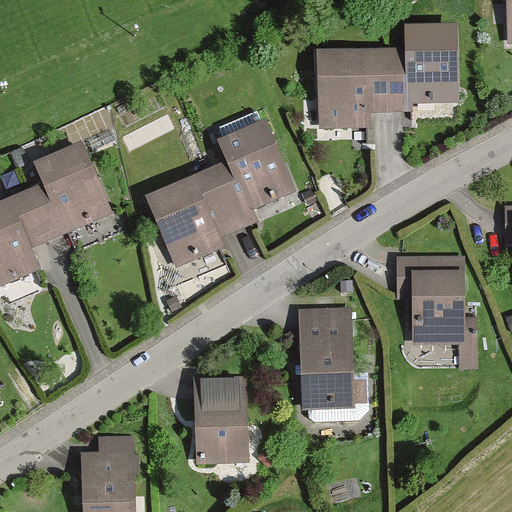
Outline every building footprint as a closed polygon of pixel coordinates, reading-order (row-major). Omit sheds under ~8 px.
[(511,0),(503,0),(505,45),(511,44),(511,0)] [(404,31),(405,54),(406,106),(459,105),(457,29),(404,31)] [(405,54),(317,57),(319,133),(371,131),(370,117),(406,116),(406,106),(405,54)] [(263,124),(213,146),(222,166),(244,215),(295,192),(263,124)] [(39,188),(62,237),(109,215),(76,145),(29,167),(39,188)] [(244,215),(222,166),(141,202),(173,273),(222,251),(221,240),(250,228),(244,215)] [(62,237),(39,188),(0,205),(0,288),(41,271),(32,250),(62,237)] [(470,262),(400,261),(399,307),(415,307),(415,348),(461,349),(461,372),(482,372),(483,339),(469,338),(470,262)] [(354,313),(302,315),(305,416),(357,415),(354,313)] [(249,381),(198,383),(202,464),(253,461),(249,381)] [(138,511),(136,440),(104,441),(104,458),(84,458),(86,511),(138,511)]
